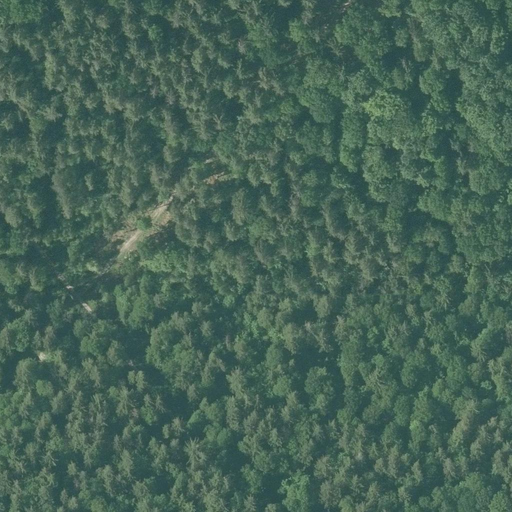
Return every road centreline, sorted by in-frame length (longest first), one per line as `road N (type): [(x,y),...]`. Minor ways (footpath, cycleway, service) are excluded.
road 1 (track): [(75,296),(352,0)]
road 2 (track): [(75,296),(218,478),(253,510)]
road 3 (track): [(0,201),(75,296)]
